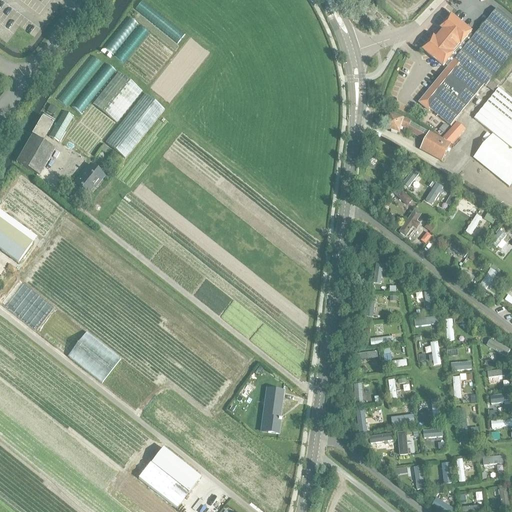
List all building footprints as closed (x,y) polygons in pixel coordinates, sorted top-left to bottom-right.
[(444,31),(436,40),(434,38),(424,50),(443,66),(452,56),(455,60),(454,61),(459,65),(434,95),(433,94),(424,105),(451,127),(459,116),(459,115),(483,85),(486,87),(495,77),(494,76),(511,54),(511,22),(497,10),(488,20),(489,21),(475,38),(470,34),(471,33),(452,16),(441,29),(444,31)] [(147,85),(172,54),(149,35),(124,66),(147,85)] [(151,87),(170,103),(209,54),(190,38),(151,87)] [(488,87),(493,91),(498,86),(492,82),(488,87)] [(511,149),(511,99),(499,89),(475,119),(511,149)] [(59,143),(74,117),(63,111),(49,137),(59,143)] [(411,121),(404,119),(389,114),(385,129),(399,134),(401,128),(408,130),(408,132),(425,142),(421,151),(441,162),(451,144),(452,145),(465,130),(457,122),(442,139),(430,133),(430,132),(411,122),(411,121)] [(32,135),(43,141),(48,133),(53,124),(42,118),(32,135)] [(511,182),(511,150),(493,135),(473,158),(509,187),(511,182)] [(16,163),(39,176),(48,162),(55,150),(31,136),(16,163)] [(100,150),(105,154),(108,150),(104,146),(100,150)] [(75,184),(88,194),(94,187),(95,188),(104,177),(90,165),(85,171),(84,171),(80,176),(81,176),(75,184)] [(0,250),(18,263),(32,244),(0,220),(0,250)] [(267,389),(262,433),(278,435),(283,391),(267,389)] [(150,463),(138,479),(176,509),(197,483),(157,451),(150,461),(169,475),(168,477),(150,463)]
